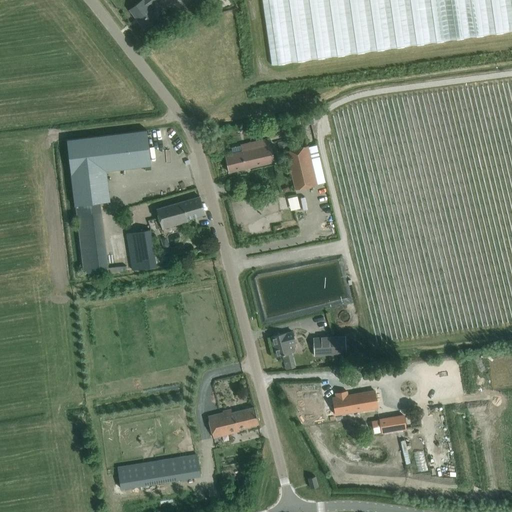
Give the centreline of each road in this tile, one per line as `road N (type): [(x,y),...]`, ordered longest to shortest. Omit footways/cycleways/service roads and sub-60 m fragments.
road 1 (unclassified): [(291,511),(206,162),(194,135),(89,0)]
road 2 (unknown): [(206,162),(127,177),(120,203),(127,249)]
road 3 (unknown): [(227,249),(319,228),(314,185)]
